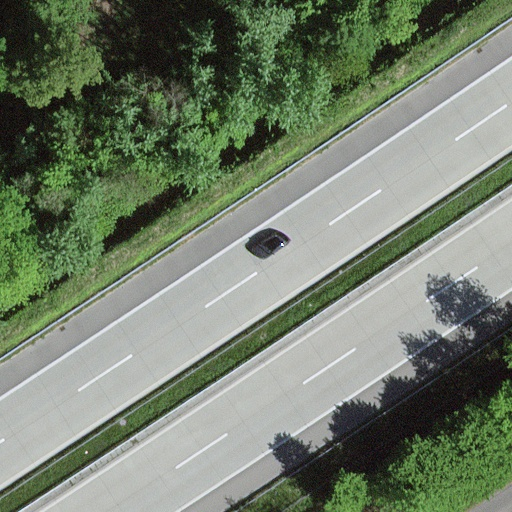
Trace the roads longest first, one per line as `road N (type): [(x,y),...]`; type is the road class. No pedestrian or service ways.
road 1 (motorway): [(511,93),(0,440)]
road 2 (motorway): [(112,511),(511,243)]
